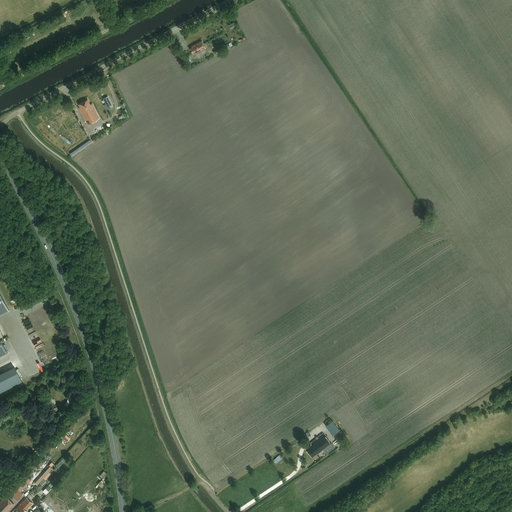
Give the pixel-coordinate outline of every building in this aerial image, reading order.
[(201,41),(191,47),(192,48),(190,49),(192,53),(193,52),(194,54),(205,48),(201,41)] [(80,107),(79,108),(88,125),(99,118),(92,104),(90,105),(87,100),(79,104),(80,107)] [(0,315),(9,311),(0,293),(0,315)] [(14,368),(0,374),(0,391),(21,381),(14,368)] [(340,430),(332,420),(325,426),(333,435),(340,430)] [(310,446),(306,449),(312,457),(322,449),(323,450),(331,444),(322,434),(311,443),(310,446)] [(15,485),(21,492),(33,481),(26,474),(15,485)] [(14,486),(8,492),(16,500),(22,494),(14,486)] [(6,497),(0,502),(0,509),(2,511),(3,510),(4,511),(5,511),(13,504),(6,497)] [(38,506),(43,501),(38,497),(33,502),(38,506)] [(17,511),(15,511),(24,511),(32,503),(27,498),(16,510),(17,511)]
